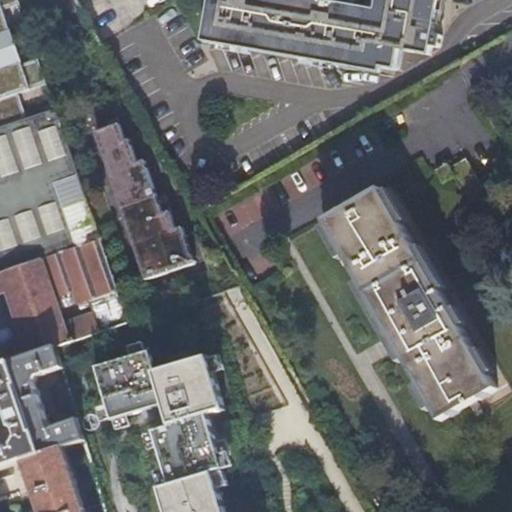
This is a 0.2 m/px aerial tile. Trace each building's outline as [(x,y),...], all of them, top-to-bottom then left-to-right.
[(377,0),(375,9),(320,0),(212,0),(204,42),(337,67),(338,61),(397,72),(402,51),(430,56),(440,0),(377,0)] [(60,122),(55,108),(0,126),(0,273),(38,260),(99,239),(84,196),(80,182),(60,122)] [(124,121),(96,131),(145,280),(193,264),(181,228),(174,230),(163,194),(155,197),(145,162),(137,164),(124,121)] [(420,158),(408,164),(412,171),(424,164),(420,158)] [(446,165),(434,172),(442,185),(453,179),(483,232),(500,223),(464,159),(448,169),(446,165)] [(383,188),(323,222),(440,421),(469,405),(475,416),(482,412),(476,401),(497,389),(383,188)] [(72,292),(76,304),(116,290),(104,255),(99,239),(38,260),(0,273),(0,293),(7,291),(23,337),(14,340),(17,348),(0,353),(0,365),(27,356),(55,347),(61,344),(66,343),(97,332),(92,315),(63,325),(54,299),(72,292)] [(127,322),(116,290),(76,304),(72,292),(54,299),(63,325),(92,315),(97,332),(127,322)] [(7,291),(0,293),(0,298),(14,340),(23,337),(7,291)] [(60,362),(55,347),(27,356),(0,365),(0,467),(9,465),(14,463),(24,460),(47,451),(61,446),(83,439),(77,418),(49,428),(34,383),(38,376),(62,368),(60,362)] [(226,511),(214,472),(225,469),(208,415),(226,410),(209,356),(155,372),(149,351),(95,367),(112,421),(165,405),(172,426),(155,431),(171,485),(161,488),(167,511),(226,511)] [(72,404),(66,383),(53,387),(60,408),(72,404)] [(69,471),(61,446),(47,451),(24,460),(42,511),(84,511),(74,484),(76,484),(71,470),(69,471)] [(0,467),(0,478),(12,474),(9,465),(0,467)]
